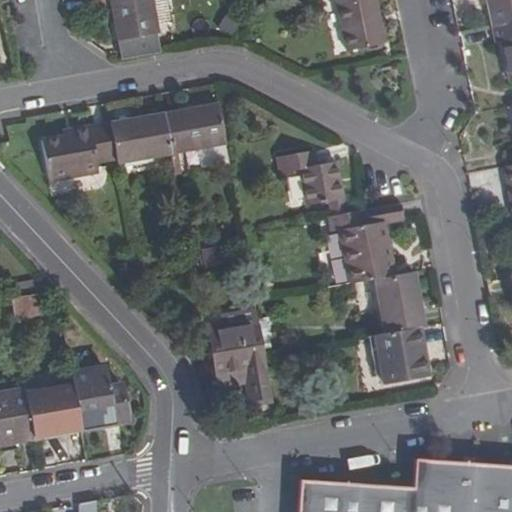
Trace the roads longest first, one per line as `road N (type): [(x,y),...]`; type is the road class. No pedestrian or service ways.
road 1 (residential): [(51,91),(230,63),(452,195)]
road 2 (residential): [(0,196),(167,391),(175,468)]
road 3 (residential): [(486,428),(175,468)]
road 4 (residential): [(452,195),(486,428)]
road 5 (residential): [(416,0),(452,195)]
road 6 (residential): [(0,500),(175,468)]
